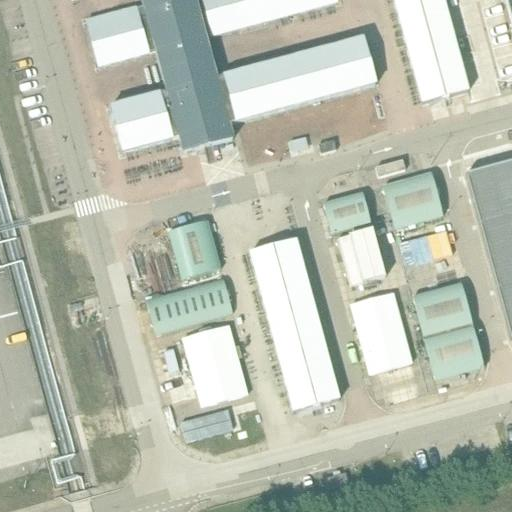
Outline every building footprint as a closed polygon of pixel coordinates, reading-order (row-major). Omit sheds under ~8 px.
[(177,140),(181,156),(233,141),(229,126),(374,86),(362,40),(216,80),(205,40),(337,4),(335,0),(138,0),(141,7),(84,23),(97,69),(153,54),(164,94),(108,109),(120,155),(177,140)] [(392,0),(420,107),(467,94),(442,0),(392,0)] [(313,139),(310,122),(289,126),(291,143),(313,139)] [(320,156),(336,152),(333,142),(317,147),(320,156)] [(376,164),(403,159),(400,146),(374,151),(376,164)] [(377,181),(405,172),(402,162),(374,170),(377,181)] [(511,163),(464,177),(509,342),(511,341),(511,163)] [(431,177),(383,190),(394,230),(442,217),(431,177)] [(321,186),(326,216),(366,209),(361,180),(321,186)] [(369,213),(335,221),(347,269),(381,261),(369,213)] [(219,272),(205,223),(168,234),(181,283),(219,272)] [(248,255),(291,415),(338,402),(295,242),(248,255)] [(429,367),(480,357),(463,269),(413,279),(429,367)] [(222,282),(145,303),(154,337),(232,316),(222,282)] [(411,366),(392,298),(350,310),(369,378),(411,366)] [(228,329),(181,342),(200,411),(247,398),(228,329)]
